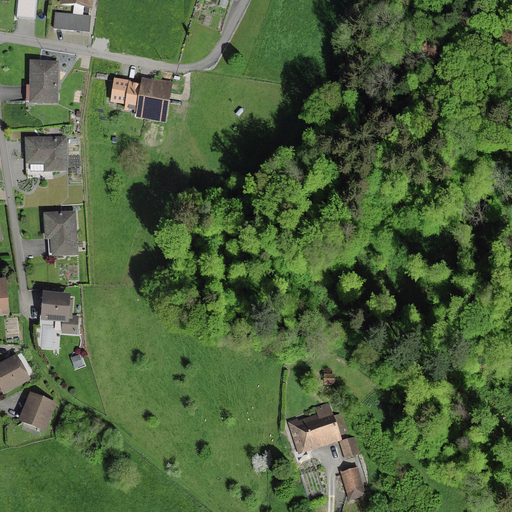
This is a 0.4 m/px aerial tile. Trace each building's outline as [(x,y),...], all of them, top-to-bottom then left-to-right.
[(39,21),(40,0),(17,0),(16,19),(39,21)] [(61,0),(61,4),(89,8),(89,0),(61,0)] [(54,15),(52,29),(67,31),(68,16),(54,15)] [(67,31),(74,31),(75,16),(68,16),(67,31)] [(74,31),(80,32),(82,17),(75,16),(74,31)] [(88,33),(89,18),(82,17),(80,32),(88,33)] [(33,87),(33,103),(55,103),(55,64),(30,64),(30,87),(33,87)] [(164,124),(169,92),(170,84),(155,82),(154,83),(141,81),(140,88),(113,84),(110,102),(125,104),(124,110),(136,111),(135,118),(144,120),(164,124)] [(305,107),(307,99),(300,98),(298,105),(305,107)] [(51,162),(51,170),(64,169),(63,140),(26,142),(27,163),(51,162)] [(75,254),(72,215),(44,217),(46,239),(56,238),(57,255),(75,254)] [(64,301),(65,299),(46,298),(44,318),(63,319),(62,333),(75,334),(76,318),(69,318),(70,301),(64,301)] [(0,367),(0,383),(4,391),(25,379),(14,360),(0,367)] [(42,428),(51,406),(31,397),(26,409),(23,408),(19,418),(42,428)] [(297,450),(345,434),(339,415),(332,418),(328,405),(314,409),(318,422),(297,429),(297,428),(292,429),(290,425),(289,425),(289,426),(297,450)] [(356,454),(352,439),(340,443),(344,457),(356,454)] [(360,488),(355,470),(341,474),(347,492),(360,488)]
